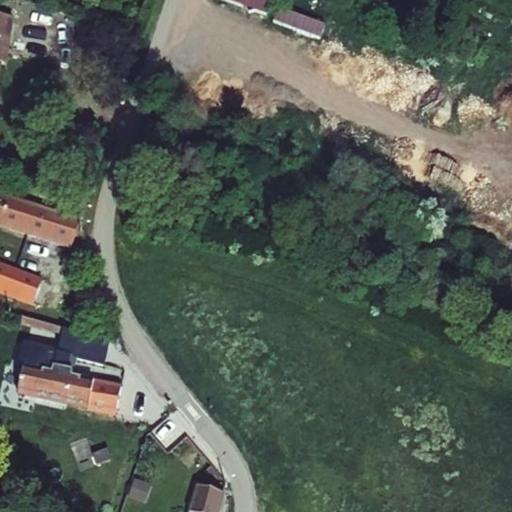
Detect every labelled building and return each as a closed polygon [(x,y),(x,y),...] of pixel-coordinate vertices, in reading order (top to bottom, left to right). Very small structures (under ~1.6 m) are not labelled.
[(220,0),(301,26),(307,8),(281,0),(220,0)] [(0,58),(5,59),(12,22),(0,19),(0,58)] [(0,200),(0,230),(56,253),(66,227),(0,200)] [(0,274),(0,302),(26,313),(33,290),(26,287),(26,284),(0,274)] [(41,333),(32,357),(86,375),(94,351),(41,333)] [(9,372),(4,397),(100,425),(106,399),(9,372)] [(115,461),(111,447),(96,451),(93,436),(73,440),(80,469),(115,461)] [(210,511),(213,503),(186,495),(180,511),(210,511)]
